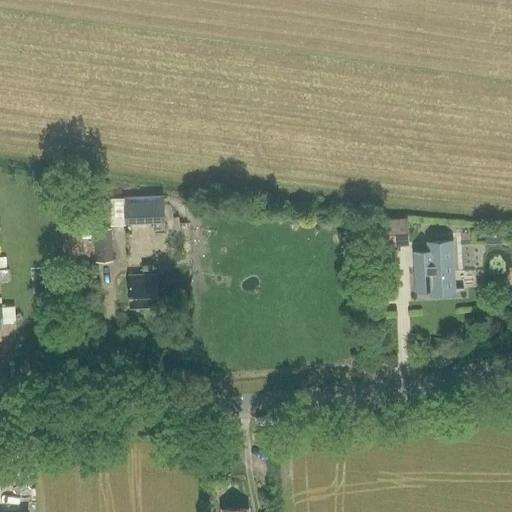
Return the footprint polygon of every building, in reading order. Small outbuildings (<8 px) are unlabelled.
[(164,223),(164,196),(125,197),(125,224),(164,223)] [(382,221),(371,222),(373,246),(384,245),(382,221)] [(111,230),(93,231),(95,263),(113,261),(111,230)] [(416,292),(430,291),(430,295),(455,294),(453,242),(433,243),(433,252),(414,253),(416,292)] [(130,308),(159,307),(158,275),(156,275),(156,267),(144,268),(145,276),(129,276),(130,308)]
